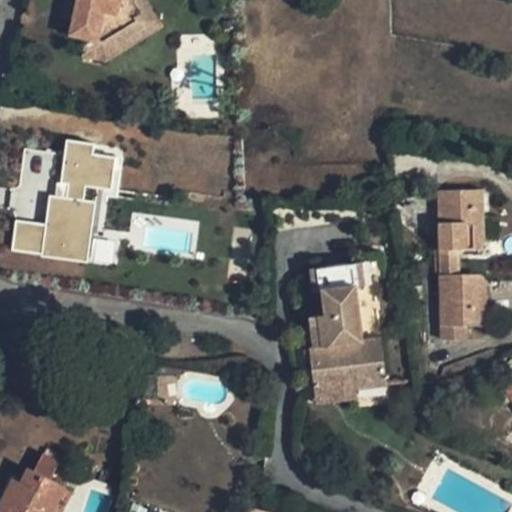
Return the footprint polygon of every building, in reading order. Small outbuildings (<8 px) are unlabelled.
[(126,31),(151,15),(142,0),(125,0),(126,7),(126,31)] [(62,10),(73,12),(79,13),(81,5),(64,5),(62,10)] [(70,29),(86,34),(111,40),(126,31),(126,7),(81,5),(79,13),(73,12),(70,29)] [(126,31),(127,40),(156,22),(151,15),(126,31)] [(104,55),(127,40),(126,31),(111,40),(86,34),(82,50),(104,55)] [(94,146),(66,142),(58,185),(53,186),(55,199),(47,201),(47,226),(15,224),(11,252),(41,255),(40,261),(86,268),(93,205),(84,202),(86,190),(110,191),(115,162),(94,158),(94,146)] [(483,250),(482,191),(440,192),(444,342),(467,341),(467,326),(485,325),(484,276),(459,276),(459,251),(483,250)] [(310,351),(315,387),(356,382),(357,391),(387,388),(381,342),(362,344),(357,290),(363,289),(361,265),(313,270),(316,294),(324,294),(327,325),(310,327),(312,350),(310,351)] [(356,382),(315,387),(317,407),(358,403),(357,391),(356,382)] [(8,511),(53,511),(66,486),(53,478),(61,461),(46,453),(37,470),(32,468),(24,483),(17,479),(2,509),(8,511)] [(53,511),(64,511),(76,491),(66,486),(53,511)]
